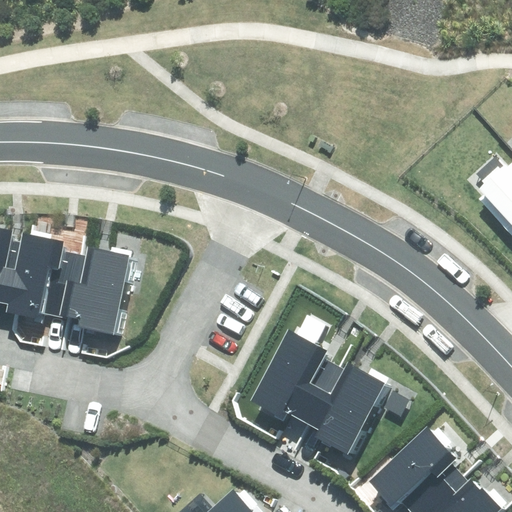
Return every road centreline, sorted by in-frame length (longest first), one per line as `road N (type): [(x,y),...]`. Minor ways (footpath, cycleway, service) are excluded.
road 1 (residential): [(330,511),(154,399),(264,200)]
road 2 (residential): [(264,200),(392,266),(498,363)]
road 3 (residential): [(0,145),(134,151),(264,200)]
